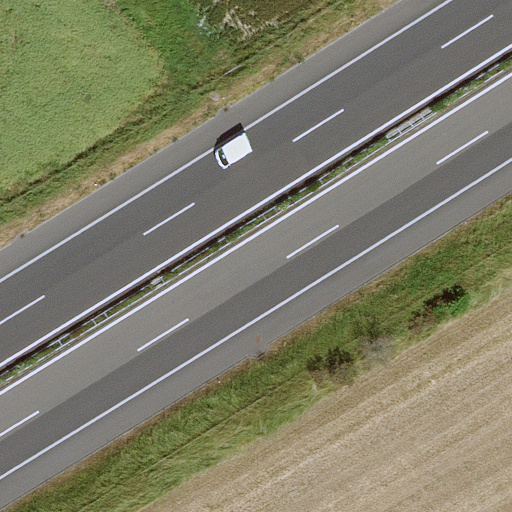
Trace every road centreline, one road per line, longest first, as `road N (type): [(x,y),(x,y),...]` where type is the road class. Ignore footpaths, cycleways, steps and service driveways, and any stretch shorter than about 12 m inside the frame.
road 1 (motorway): [(511,1),(0,321)]
road 2 (motorway): [(0,431),(511,114)]
